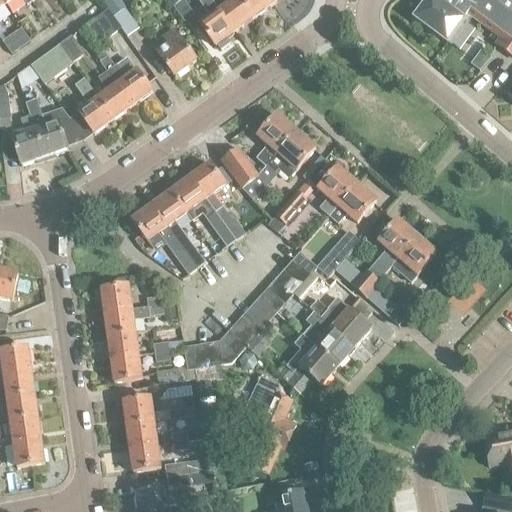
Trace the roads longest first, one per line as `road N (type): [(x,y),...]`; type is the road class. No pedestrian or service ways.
road 1 (residential): [(337,6),(264,71),(93,193),(47,211)]
road 2 (residential): [(86,493),(47,211)]
road 3 (residential): [(511,159),(373,36),(373,0)]
road 4 (residential): [(427,511),(425,457),(511,355)]
